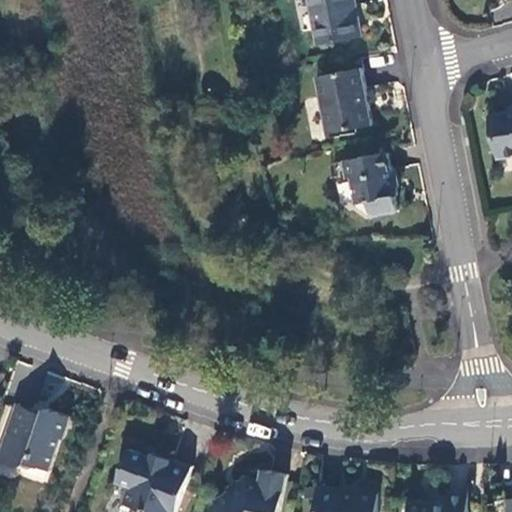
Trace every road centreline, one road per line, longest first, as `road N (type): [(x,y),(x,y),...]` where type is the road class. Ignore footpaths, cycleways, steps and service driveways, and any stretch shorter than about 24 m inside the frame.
road 1 (tertiary): [(0,320),(287,413),(387,426),(482,423)]
road 2 (residential): [(422,65),(483,378),(482,423)]
